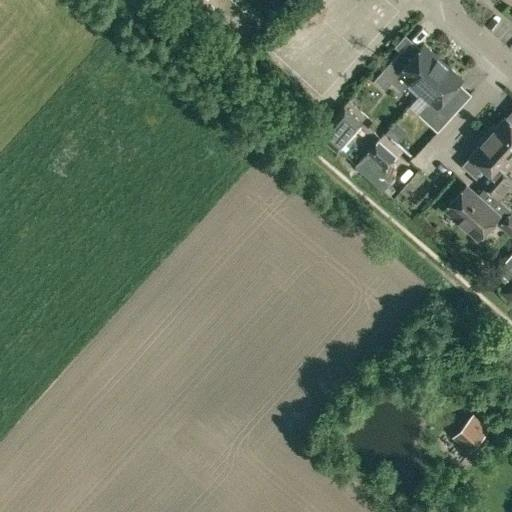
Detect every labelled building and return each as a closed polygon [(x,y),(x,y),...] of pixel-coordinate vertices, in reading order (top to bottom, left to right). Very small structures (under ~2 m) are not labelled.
[(417,88),(442,60),(423,43),(409,59),(399,50),(373,79),(384,89),(390,82),(400,91),(409,81),(417,88)] [(461,77),(442,60),(417,88),(434,104),(425,114),(437,124),(455,105),(444,96),(461,77)] [(363,94),(351,102),(358,113),(370,105),(363,94)] [(338,110),(333,117),(319,132),(338,149),(362,122),(343,105),(338,110)] [(492,125),(485,134),(511,157),(511,122),(504,116),(494,127),(492,125)] [(511,160),(511,157),(485,134),(478,141),(479,143),(469,154),(489,172),(480,182),(498,198),(511,182),(511,177),(504,170),(511,160)] [(395,156),(378,140),(367,151),(385,168),(395,156)] [(478,237),(498,214),(465,184),(445,207),(478,237)] [(511,234),(511,212),(500,224),(511,234)] [(485,430),(471,417),(456,433),(471,446),(485,430)]
